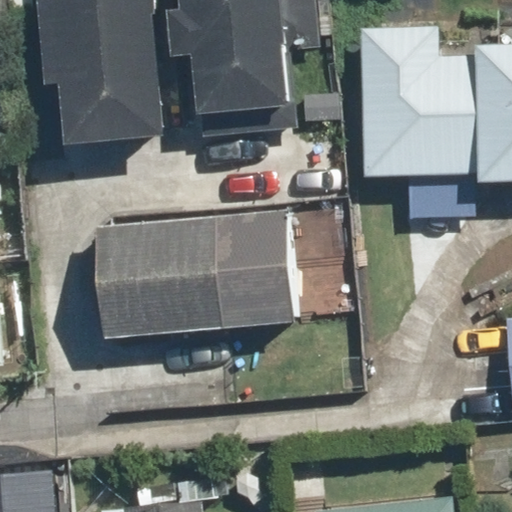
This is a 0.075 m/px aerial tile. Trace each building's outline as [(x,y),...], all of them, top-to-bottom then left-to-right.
[(74,70),(79,131),(174,124),(164,0),(48,0),(54,72),(74,70)] [(273,0),(178,0),(189,103),(284,93),(273,0)] [(445,27),(369,29),(373,172),(495,168),(495,185),(511,184),(511,44),(491,45),(491,54),(445,56),(445,27)] [(292,92),(291,128),(345,130),(346,93),(292,92)] [(276,211),(117,228),(129,338),(288,322),(276,211)] [(0,265),(0,366),(10,365),(0,265)] [(0,465),(0,511),(63,511),(59,460),(0,465)] [(462,511),(461,496),(322,510),(321,511),(462,511)] [(130,511),(204,511),(203,502),(130,507),(130,511)]
